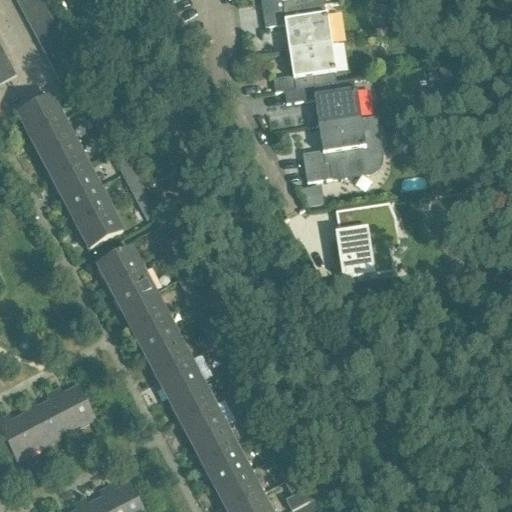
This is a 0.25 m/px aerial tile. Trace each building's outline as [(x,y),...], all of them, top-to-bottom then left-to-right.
[(13,0),(18,9),(35,0),(13,0)] [(24,20),(45,9),(40,0),(35,0),(18,9),(24,20)] [(280,0),(281,2),(262,5),(264,18),(323,9),(321,0),(280,0)] [(29,31),(51,19),(45,9),(24,20),(29,31)] [(264,18),(266,31),(285,28),(289,54),(331,47),(326,18),(325,19),(323,9),(264,18)] [(35,41),(56,30),(51,19),(29,31),(35,41)] [(41,52),(62,41),(56,30),(35,41),(41,52)] [(46,62),(67,51),(62,41),(41,52),(46,62)] [(289,54),(293,79),(273,83),(276,97),(293,95),(353,85),(353,84),(335,87),(334,78),(336,78),(331,47),(289,54)] [(52,73),(73,62),(67,51),(46,62),(52,73)] [(0,59),(0,73),(10,68),(4,58),(0,59)] [(57,84),(79,72),(73,62),(52,73),(57,84)] [(10,68),(0,73),(0,87),(16,79),(10,68)] [(84,83),(79,72),(57,84),(63,94),(75,88),(84,83)] [(464,105),(461,82),(436,86),(440,109),(464,105)] [(97,106),(84,83),(75,88),(87,111),(88,110),(97,106)] [(293,95),(295,106),(315,103),(319,129),(361,122),(356,93),(355,93),(353,85),(293,95)] [(29,140),(62,123),(51,100),(18,118),(29,140)] [(97,106),(88,110),(87,111),(99,133),(101,132),(109,128),(98,107),(97,106)] [(323,154),(303,158),(306,173),(308,187),(332,183),(332,185),(365,180),(370,179),(373,178),(376,177),(380,173),(381,171),(383,168),(383,166),(383,164),(383,161),(377,120),(361,123),(361,122),(319,129),(323,154)] [(41,163),(74,145),(62,123),(29,140),(41,163)] [(109,128),(101,132),(99,133),(111,155),(113,154),(120,150),(109,128)] [(74,145),(41,163),(53,185),(86,168),(74,145)] [(120,150),(113,154),(111,155),(122,178),(126,176),(132,173),(120,150)] [(65,208),(98,190),(86,168),(53,185),(65,208)] [(132,173),(126,176),(122,178),(134,200),(138,198),(144,195),(132,173)] [(307,210),(324,207),(321,188),(296,192),(307,210)] [(77,230),(110,213),(98,190),(65,208),(77,230)] [(144,195),(138,198),(134,200),(146,224),(156,218),(144,195)] [(342,243),(335,244),(337,259),(344,258),(348,283),(394,276),(387,232),(396,230),(395,222),(389,208),(338,216),(342,243)] [(89,253),(122,235),(110,213),(77,230),(89,253)] [(166,261),(175,256),(164,234),(154,239),(166,261)] [(130,251),(97,269),(109,291),(141,274),(130,251)] [(175,256),(166,261),(178,283),(187,278),(175,256)] [(121,313),(153,296),(141,274),(109,291),(121,313)] [(187,278),(178,283),(189,306),(199,301),(187,278)] [(133,336),(165,318),(153,296),(121,313),(133,336)] [(199,301),(189,306),(201,328),(211,323),(199,301)] [(145,358),(177,341),(165,318),(133,336),(145,358)] [(213,351),(223,346),(211,323),(201,328),(213,351)] [(156,381),(189,363),(177,341),(145,358),(156,381)] [(223,346),(213,351),(225,373),(234,368),(223,346)] [(168,403),(201,386),(189,363),(156,381),(168,403)] [(234,368),(225,373),(237,395),(246,390),(234,368)] [(180,426),(213,408),(201,386),(168,403),(180,426)] [(64,397),(61,391),(48,397),(68,436),(94,422),(77,390),(64,397)] [(249,418),(258,413),(246,390),(237,395),(249,418)] [(38,410),(35,404),(22,411),(43,449),(68,436),(48,397),(47,398),(50,403),(38,410)] [(192,448),(225,431),(213,408),(180,426),(192,448)] [(13,423),(10,418),(0,422),(0,430),(17,463),(43,449),(22,411),(25,417),(13,423)] [(261,440),(270,435),(258,413),(249,418),(261,440)] [(204,470),(237,453),(225,431),(192,448),(204,470)] [(270,435),(261,440),(272,463),(282,458),(270,435)] [(237,453),(204,470),(216,493),(249,475),(237,453)] [(282,458),(272,463),(284,485),(294,480),(282,458)] [(234,511),(261,498),(249,475),(216,493),(226,511),(234,511)] [(284,485),(292,500),(286,503),(290,511),(296,511),(312,504),(313,504),(306,493),(301,496),(294,480),(284,485)] [(112,488),(110,489),(100,495),(108,511),(141,511),(128,487),(115,494),(112,488)] [(90,507),(86,502),(74,508),(75,511),(108,511),(100,495),(98,495),(101,501),(90,507)] [(268,511),(261,498),(234,511),(268,511)]
